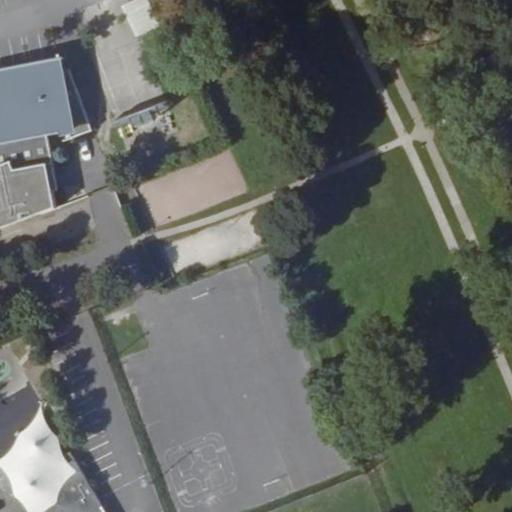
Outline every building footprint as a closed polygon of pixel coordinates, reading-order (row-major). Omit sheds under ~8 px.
[(126,0),(120,3),(132,34),(156,25),(146,0),(126,0)] [(65,61),(55,63),(57,74),(68,72),(65,61)] [(42,213),(56,210),(55,198),(47,199),(39,182),(55,176),(48,138),(69,134),(70,139),(93,133),(68,72),(57,74),(55,63),(0,72),(0,219),(21,214),(41,210),(42,213)] [(131,113),(114,121),(126,149),(143,142),(131,113)] [(47,199),(55,198),(54,193),(59,192),(55,176),(39,182),(47,199)] [(0,219),(0,220),(42,213),(41,210),(21,214),(0,219)] [(0,231),(56,210),(42,213),(0,220),(0,231)] [(113,511),(81,460),(65,470),(70,477),(54,487),(58,493),(42,504),(47,511),(45,511),(113,511)]
